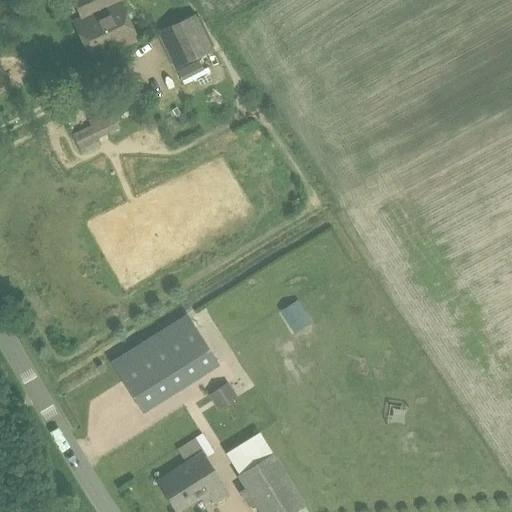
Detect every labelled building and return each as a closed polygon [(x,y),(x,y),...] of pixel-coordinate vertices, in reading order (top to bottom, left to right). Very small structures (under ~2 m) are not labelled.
[(72,0),(82,19),(73,23),(90,61),(137,40),(118,0),(72,0)] [(169,26),(186,62),(188,61),(212,49),(195,13),(171,24),(169,26)] [(198,61),(176,71),(181,81),(203,70),(198,61)] [(110,109),(88,120),(90,126),(72,135),(80,153),(99,144),(97,139),(119,128),(110,109)] [(298,324),(315,314),(303,295),(287,305),(298,324)] [(140,410),(217,362),(188,314),(111,361),(140,410)] [(217,391),(225,405),(236,398),(227,384),(217,391)] [(261,392),(249,405),(262,416),(273,404),(261,392)] [(406,414),(407,400),(394,400),(393,413),(406,414)] [(237,474),(271,453),(259,433),(225,454),(237,474)] [(213,504),(214,504),(229,494),(204,455),(194,438),(178,447),(187,460),(155,480),(174,511),(179,511),(207,494),(210,499),(213,504)] [(272,452),(271,453),(237,474),(236,474),(244,487),(238,491),(247,506),(253,503),(258,511),(292,511),(305,504),(272,452)]
